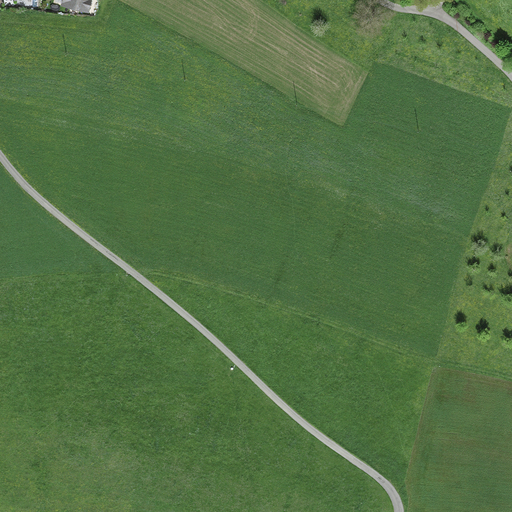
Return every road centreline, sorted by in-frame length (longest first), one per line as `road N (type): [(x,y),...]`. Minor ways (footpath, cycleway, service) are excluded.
road 1 (unclassified): [(0,154),(25,186),(186,315),(302,423),(376,475),(399,511)]
road 2 (track): [(130,271),(202,282),(431,362),(511,378)]
